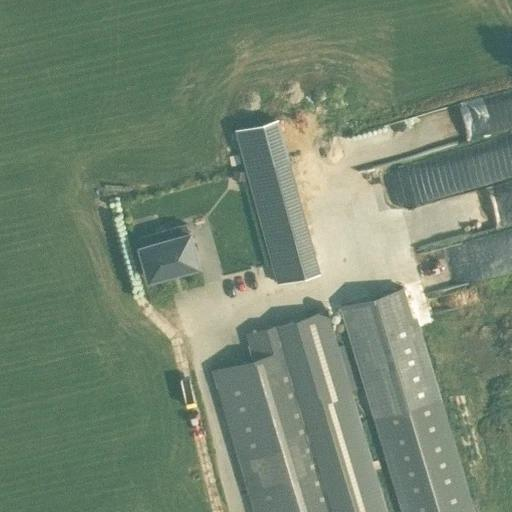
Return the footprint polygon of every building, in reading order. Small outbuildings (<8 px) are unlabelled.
[(289,154),(245,166),(246,170),(276,280),(321,267),(289,154)] [(233,170),(232,177),(244,179),(246,170),(236,169),(234,168),(233,170)] [(374,198),(333,210),(354,284),(395,272),(374,198)] [(141,243),(150,275),(199,262),(190,230),(189,230),(186,222),(155,230),(158,239),(141,243)] [(511,228),(419,252),(428,289),(511,267),(511,228)] [(212,368),(255,511),(382,511),(321,309),(245,333),(252,356),(212,368)] [(470,511),(435,396),(377,413),(407,511),(470,511)]
